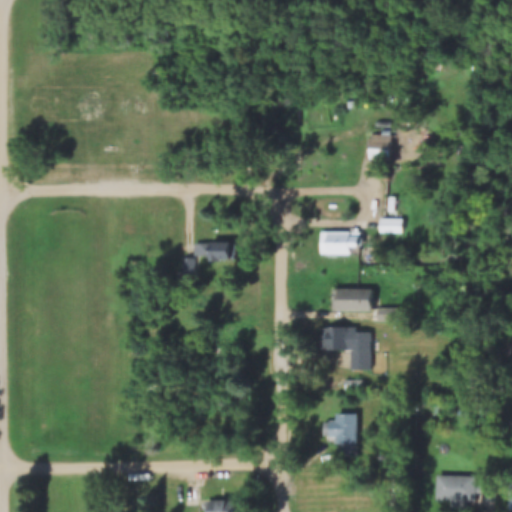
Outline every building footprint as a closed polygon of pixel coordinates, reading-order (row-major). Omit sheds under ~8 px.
[(367,133),(388,133),(388,151),(367,151),(367,133)] [(380,209),(401,209),(401,225),(380,225),(380,209)] [(401,235),(401,220),(376,220),(376,235),(401,235)] [(358,223),(358,246),(325,246),(325,223),(358,223)] [(235,233),(235,255),(206,255),(206,245),(194,245),(194,233),(235,233)] [(229,262),(229,244),(192,244),(192,262),(229,262)] [(194,251),(194,273),(180,273),(180,251),(194,251)] [(372,281),(372,305),(336,305),(336,281),(372,281)] [(377,299),(399,299),(399,313),(377,313),(377,299)] [(220,311),(237,311),(237,320),(220,320),(220,311)] [(351,344),(322,344),(322,320),(356,320),(356,323),(372,323),(372,361),(351,361),(351,344)] [(233,326),(242,326),(242,341),(233,341),(233,326)] [(219,356),(219,364),(203,364),(203,356),(219,356)] [(345,370),(363,370),(363,382),(345,382),(345,370)] [(327,412),(335,412),(335,406),(356,406),(356,447),(335,447),(335,431),(327,431),(327,412)] [(477,468),(477,493),(436,493),(436,468),(477,468)] [(480,473),(495,473),(495,493),(480,493),(480,473)] [(206,511),(206,493),(235,493),(235,511),(206,511)]
